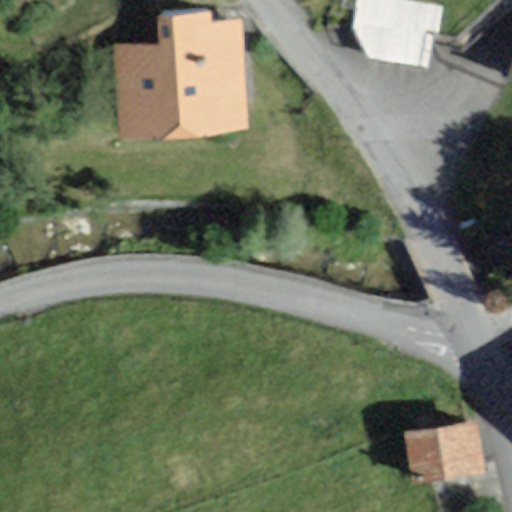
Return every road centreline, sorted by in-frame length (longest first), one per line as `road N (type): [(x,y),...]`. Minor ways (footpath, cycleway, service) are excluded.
road 1 (residential): [(0,299),(130,269),(255,279),(407,322),(484,366)]
road 2 (residential): [(276,0),(419,219),(484,366)]
